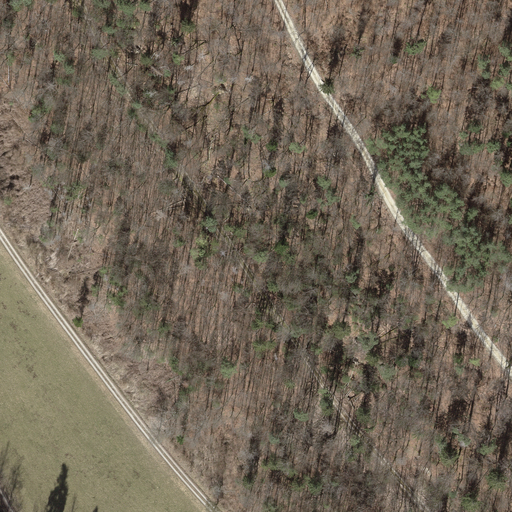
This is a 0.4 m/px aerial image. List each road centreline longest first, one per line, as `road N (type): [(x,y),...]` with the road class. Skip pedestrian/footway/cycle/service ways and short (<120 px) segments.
road 1 (track): [(429,511),(371,447),(78,0)]
road 2 (track): [(511,366),(434,265),(275,0)]
road 3 (track): [(0,237),(23,276),(218,511)]
